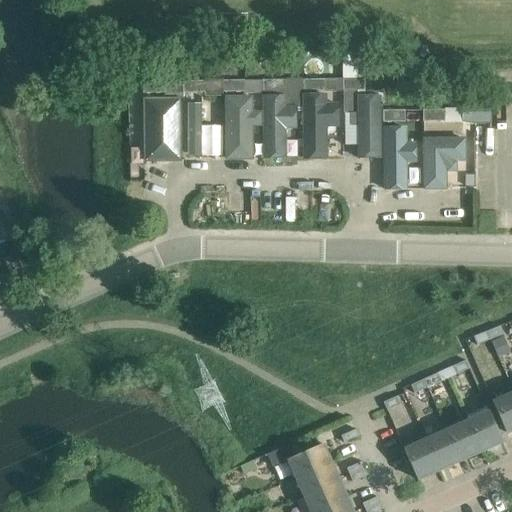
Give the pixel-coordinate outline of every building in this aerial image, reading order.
[(323,79),(301,80),(301,91),(323,91),(323,80),(323,79)] [(380,79),(341,79),(341,91),(343,91),(344,115),(360,115),(359,98),(381,97),(380,79)] [(243,80),(221,81),(221,93),(243,92),(243,81),(243,80)] [(261,80),(243,80),(243,81),(243,92),(243,94),(261,93),(261,80)] [(301,80),(261,80),(261,93),(261,96),(263,96),(286,96),(286,110),(298,110),(301,109),(301,91),(301,80)] [(181,81),(141,82),(141,94),(163,93),(164,98),(181,98),(181,93),(181,81)] [(203,81),(181,81),(181,93),(203,93),(203,81)] [(221,81),(203,81),(203,93),(221,93),(221,81)] [(253,127),(261,127),(261,112),(253,112),(252,96),(225,97),(227,161),(253,161),(253,127)] [(286,96),(263,96),(264,160),(264,161),(287,161),(287,160),(287,131),(298,131),(298,110),(286,110),(286,96)] [(328,162),(327,130),(337,129),(341,130),(341,105),(329,105),(329,96),(304,96),(305,162),(328,162)] [(360,115),(344,115),(344,148),(360,148),(360,159),(360,162),(382,161),(383,161),(383,112),(383,97),(381,97),(359,98),(360,115)] [(144,161),(181,161),(180,98),(143,99),(144,161)] [(490,123),(490,102),(465,102),(465,111),(421,111),(421,124),(490,123)] [(201,104),(186,104),(187,157),(220,156),(220,126),(201,127),(201,104)] [(403,111),(383,112),(383,123),(403,122),(403,111)] [(407,127),(383,128),(385,190),(408,190),(407,164),(418,164),(417,144),(407,144),(407,127)] [(458,163),(468,163),(468,138),(424,139),(425,191),(449,191),(449,174),(458,174),(458,163)] [(14,238),(7,224),(0,227),(0,231),(5,242),(14,238)] [(17,268),(11,255),(3,259),(9,272),(17,268)] [(500,326),(486,331),(489,340),(503,334),(500,326)] [(486,331),(473,336),(476,345),(489,340),(486,331)] [(465,360),(451,366),(455,375),(469,369),(465,360)] [(436,373),(422,379),(426,388),(440,382),(436,373)] [(422,379),(410,385),(413,394),(426,388),(422,379)] [(511,428),(511,391),(491,401),(504,430),(503,430),(504,432),(511,428)] [(382,402),(385,411),(399,405),(395,396),(382,402)] [(500,439),(487,411),(466,420),(479,451),(502,441),(501,439),(500,439)] [(479,451),(466,420),(445,430),(458,460),(479,451)] [(356,429),(340,436),(343,443),(359,436),(356,429)] [(458,460),(445,430),(424,439),(437,469),(458,460)] [(437,469),(424,439),(402,449),(415,477),(414,477),(415,479),(437,469)] [(287,461),(294,478),(329,463),(321,444),(319,444),(319,445),(296,456),(291,443),(263,456),(264,457),(268,455),(273,467),(287,461)] [(361,462),(346,468),(349,475),(364,468),(361,462)] [(329,463),(294,478),(302,496),(337,480),(329,463)] [(364,468),(349,475),(352,482),(367,475),(364,468)] [(302,496),(309,511),(344,496),(337,480),(302,496)] [(351,511),(344,496),(309,511),(351,511)] [(361,503),(364,510),(379,503),(376,497),(361,503)] [(365,511),(377,511),(382,510),(379,503),(364,510),(365,511)]
